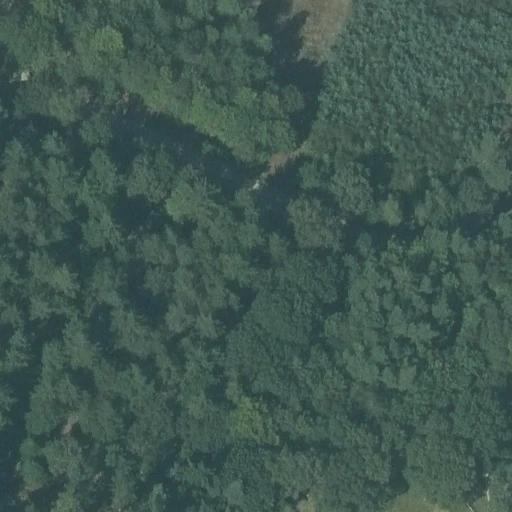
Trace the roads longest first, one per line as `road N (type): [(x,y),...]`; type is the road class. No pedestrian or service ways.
road 1 (track): [(511,217),(415,239),(370,236),(11,72)]
road 2 (track): [(511,324),(493,354),(491,511)]
